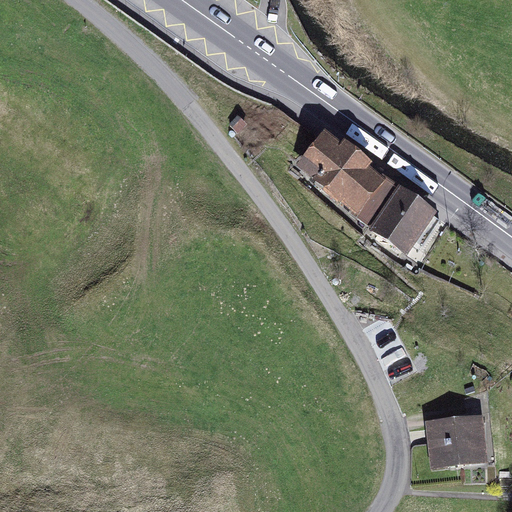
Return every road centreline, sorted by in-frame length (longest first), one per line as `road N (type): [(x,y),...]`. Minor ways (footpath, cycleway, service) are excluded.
road 1 (unclassified): [(77,0),(181,94),(360,345),(389,402),(397,449),(393,494),(381,511)]
road 2 (secondary): [(186,0),(511,234)]
